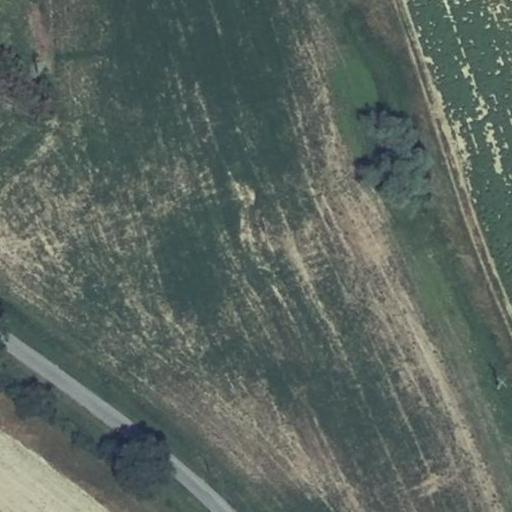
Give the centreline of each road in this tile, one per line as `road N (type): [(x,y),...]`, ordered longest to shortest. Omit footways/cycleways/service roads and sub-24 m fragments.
road 1 (unclassified): [(0,342),(219,511)]
road 2 (track): [(426,0),(511,256)]
